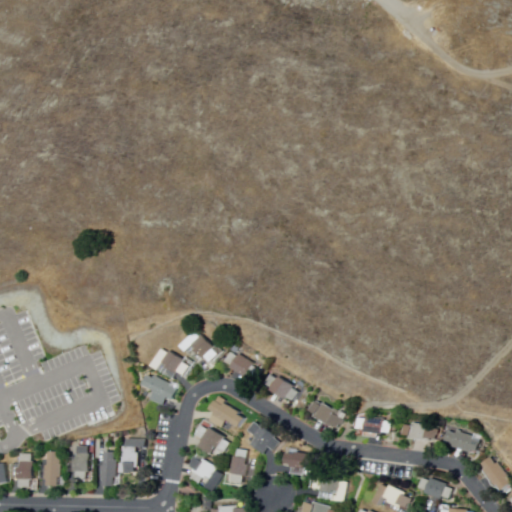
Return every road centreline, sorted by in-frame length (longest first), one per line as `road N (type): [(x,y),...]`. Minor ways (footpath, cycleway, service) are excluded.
road 1 (track): [(356,414),(458,397),(511,346),(507,87),(458,69),(377,0)]
road 2 (residential): [(171,511),(195,399),(229,384),(340,446),(453,462),(499,511)]
road 3 (residential): [(170,506),(0,503)]
